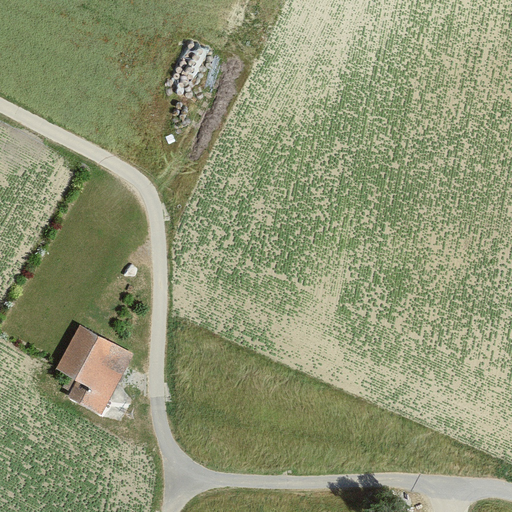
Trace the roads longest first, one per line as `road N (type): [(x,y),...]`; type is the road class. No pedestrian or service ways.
road 1 (track): [(186,470),(172,454),(158,405),(158,227),(147,186),(0,103)]
road 2 (track): [(511,495),(222,481),(186,470)]
